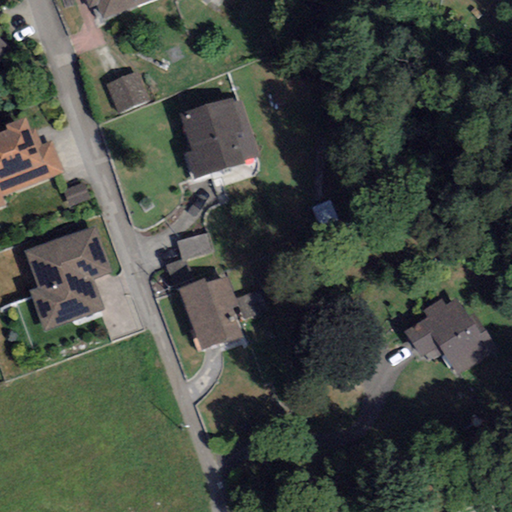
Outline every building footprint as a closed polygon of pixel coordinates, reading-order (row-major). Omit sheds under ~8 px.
[(87,0),(95,21),(151,0),(87,0)] [(197,0),(228,19),(239,0),(197,0)] [(108,88),(117,114),(144,105),(136,80),(108,88)] [(236,142),(225,108),(186,120),(194,146),(185,149),(194,180),(236,167),(229,144),(236,142)] [(0,205),(0,195),(59,173),(47,142),(31,147),(23,126),(5,132),(8,138),(0,141),(0,205),(0,206),(0,205)] [(92,234),(26,257),(40,295),(32,298),(44,330),(96,311),(85,279),(105,272),(92,234)] [(180,297),(199,352),(242,337),(223,282),(180,297)] [(458,304),(407,337),(421,359),(438,348),(455,376),(490,353),(458,304)]
